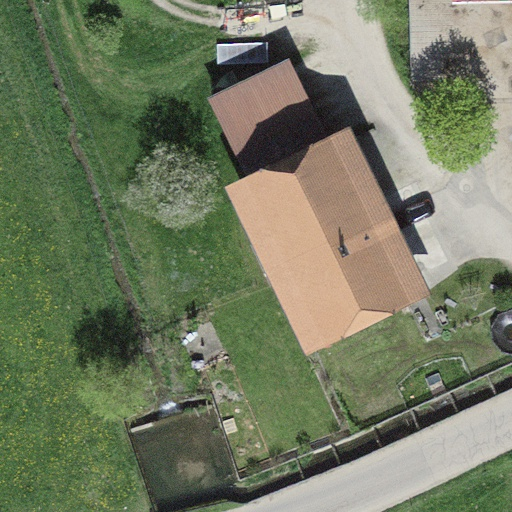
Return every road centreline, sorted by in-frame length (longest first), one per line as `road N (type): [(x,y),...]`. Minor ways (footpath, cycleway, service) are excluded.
road 1 (track): [(511,255),(462,240),(365,60),(352,0)]
road 2 (tertiary): [(306,511),(511,425)]
